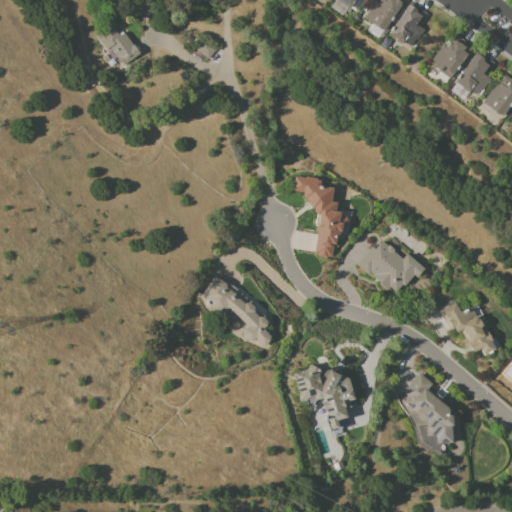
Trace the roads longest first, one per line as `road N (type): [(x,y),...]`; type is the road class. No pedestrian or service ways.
road 1 (residential): [(511,421),(402,331),(310,292),(293,271),(273,208)]
road 2 (residential): [(273,208),(230,76),(229,0)]
